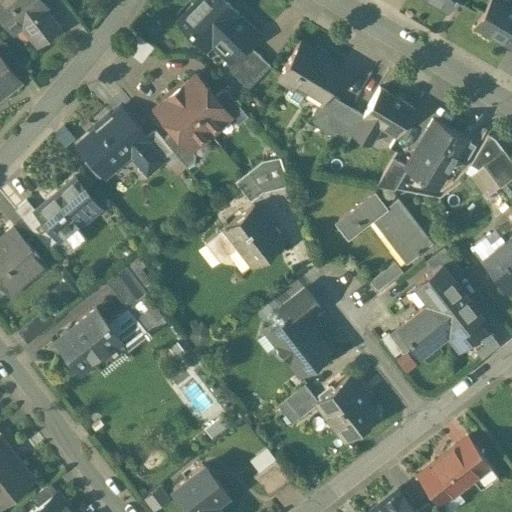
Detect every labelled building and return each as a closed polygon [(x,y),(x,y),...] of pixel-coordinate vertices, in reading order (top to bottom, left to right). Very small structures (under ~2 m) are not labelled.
[(0,0),(0,13),(12,30),(26,19),(39,36),(56,23),(43,6),(46,5),(42,0),(0,0)] [(239,13),(225,0),(197,0),(178,20),(205,46),(213,38),(231,55),(231,56),(246,41),(256,32),(238,14),(239,13)] [(511,42),(511,9),(496,0),(489,0),(478,21),(496,31),(494,34),(511,44),(511,42)] [(139,32),(127,47),(142,58),(154,43),(139,32)] [(343,64),(300,39),(277,77),(292,86),(295,81),(322,97),(319,102),(320,102),(326,92),(343,64)] [(246,41),(231,56),(231,55),(222,64),(237,78),(260,55),(246,41)] [(260,55),(237,78),(247,88),(270,65),(260,55)] [(0,93),(17,80),(0,58),(0,93)] [(213,96),(195,74),(185,82),(183,80),(173,88),(210,132),(218,125),(218,121),(227,114),(227,113),(213,96)] [(413,107),(379,86),(362,113),(350,133),(351,133),(369,144),(380,124),(397,134),(413,107)] [(247,115),(224,87),(213,96),(227,113),(227,114),(233,121),(239,122),(247,115)] [(210,132),(173,88),(163,96),(165,99),(155,107),(173,129),(188,146),(189,146),(197,139),(201,139),(210,132)] [(350,106),(326,92),(320,102),(319,102),(308,121),(332,135),(350,106)] [(362,113),(350,106),(332,135),(345,143),(351,133),(350,133),(362,113)] [(120,107),(78,143),(104,174),(132,150),(148,169),(161,158),(144,138),(145,136),(120,107)] [(407,164),(406,166),(407,166),(436,184),(446,166),(453,170),(461,157),(451,152),(461,135),(434,119),(407,164)] [(163,138),(155,129),(145,136),(144,138),(161,158),(172,149),(163,138)] [(188,146),(173,129),(163,138),(172,149),(184,163),(184,164),(186,166),(194,159),(195,153),(189,146),(188,146)] [(494,137),(487,133),(469,163),(477,168),(482,164),(502,148),(494,137)] [(475,144),(461,135),(451,152),(461,157),(465,160),(475,144)] [(502,148),(482,164),(498,184),(507,176),(501,168),(511,160),(502,148)] [(279,156),(262,160),(248,171),(263,190),(288,184),(279,156)] [(407,164),(392,156),(375,184),(394,188),(407,166),(406,166),(407,164)] [(248,171),(234,181),(250,200),(263,190),(248,171)] [(99,205),(74,176),(35,209),(34,209),(58,237),(70,227),(72,228),(99,205)] [(431,241),(397,197),(386,205),(374,191),(335,222),(347,238),(375,216),(408,259),(431,241)] [(35,209),(26,198),(14,207),(35,232),(47,246),(58,237),(34,209),(35,209)] [(254,203),(205,242),(206,243),(215,236),(227,252),(237,245),(252,264),(282,240),(254,203)] [(35,232),(20,215),(11,223),(14,227),(15,226),(18,231),(26,240),(35,232)] [(18,231),(0,246),(0,283),(7,292),(20,280),(17,276),(40,256),(26,240),(18,231)] [(511,278),(511,233),(504,239),(503,238),(493,246),(494,247),(481,257),(504,285),(511,278)] [(484,310),(442,256),(411,280),(428,302),(449,328),(454,334),(484,310)] [(393,260),(369,279),(377,288),(401,270),(393,260)] [(126,265),(106,280),(126,305),(126,306),(128,305),(146,291),(126,265)] [(304,287),(279,306),(286,315),(271,326),(281,340),(277,343),(276,350),(280,356),(287,357),(299,371),(329,348),(319,336),(320,335),(316,331),(315,331),(305,317),(319,306),(304,287)] [(428,302),(399,325),(417,348),(431,337),(434,340),(449,328),(428,302)] [(145,328),(128,305),(126,306),(126,305),(107,320),(118,335),(118,336),(127,348),(146,333),(147,334),(150,332),(146,327),(145,328)] [(95,306),(55,337),(78,366),(118,336),(118,335),(107,320),(95,306)] [(358,384),(350,373),(315,400),(344,438),(376,413),(355,386),(358,384)] [(304,383),(277,404),(291,422),(300,415),(295,409),(313,395),(304,383)] [(0,441),(0,499),(30,476),(20,464),(19,465),(0,441)] [(453,444),(418,471),(440,499),(473,473),(474,472),(460,454),(453,444)] [(496,473),(474,444),(460,454),(474,472),(473,473),(482,484),(496,473)] [(275,458),(252,475),(268,495),(290,478),(275,458)] [(204,462),(172,487),(191,511),(220,511),(213,501),(226,491),(204,462)] [(161,482),(145,494),(153,506),(170,494),(161,482)] [(415,511),(415,510),(397,487),(371,507),(375,511),(374,511),(415,511)] [(80,511),(67,493),(41,511),(80,511)] [(436,511),(427,500),(415,510),(415,511),(436,511)]
